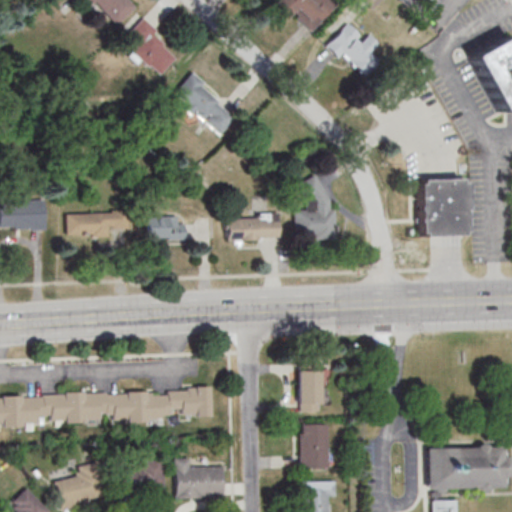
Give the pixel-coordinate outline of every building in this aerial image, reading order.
[(88,0),(113,26),(134,6),(128,0),(88,0)] [(288,19),(293,14),(311,31),(338,1),(336,0),(276,0),(272,5),(288,19)] [(378,0),(359,0),(369,10),(378,0)] [(176,55),(139,19),(127,31),(137,41),(129,49),(156,76),(176,55)] [(368,53),(377,44),(366,34),(360,39),(345,24),(326,43),(360,77),(376,61),(368,53)] [(467,54),(496,114),(511,105),(511,45),(507,34),(467,54)] [(219,136),(232,119),(215,106),(222,98),(189,73),(169,98),(219,136)] [(416,236),(464,235),(463,178),(415,178),(416,236)] [(0,229),(42,230),(42,200),(0,199),(0,229)] [(61,214),(107,213),(107,211),(124,210),(125,228),(108,229),(108,227),(104,227),(104,237),(87,237),(87,235),(62,235),(61,214)] [(290,211),(331,210),(332,239),(291,240),(290,211)] [(222,220),(255,218),(255,214),(275,213),(276,239),(223,242),(222,220)] [(145,239),(183,239),(183,216),(145,216),(145,239)] [(296,411),(317,411),(317,369),(296,369),(296,411)] [(209,415),(209,390),(0,395),(0,423),(180,420),(180,416),(209,415)] [(325,424),(298,424),(298,468),(325,468),(325,424)] [(453,500),(453,511),(428,511),(428,490),(424,490),(423,448),(500,447),(500,456),(505,456),(507,458),(509,460),(511,464),(511,468),(511,472),(508,476),(505,477),(500,478),(500,488),(438,490),(438,500),(453,500)] [(161,496),(161,458),(138,458),(138,469),(113,469),(113,496),(161,496)] [(172,498),(220,498),(220,467),(190,468),(190,458),(172,458),(172,498)] [(74,477),(53,480),(57,506),(97,500),(92,464),(73,467),(74,477)] [(300,480),(300,511),(326,511),(327,498),(333,498),(333,480),(300,480)] [(0,511),(48,511),(23,486),(0,509),(0,511)]
